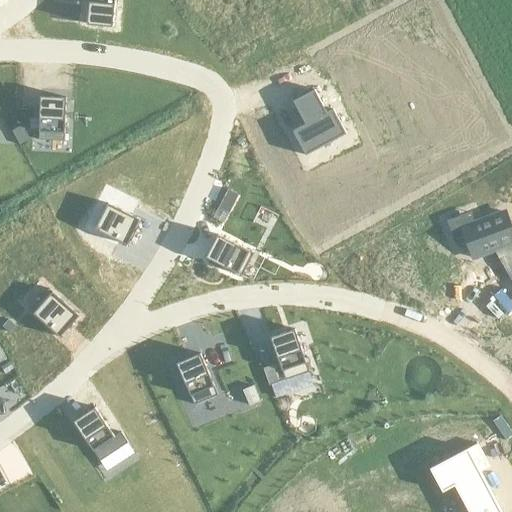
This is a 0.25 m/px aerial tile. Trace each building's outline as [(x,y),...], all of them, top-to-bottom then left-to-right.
[(89,0),(87,24),(113,26),(115,0),(89,0)] [(232,7),(232,23),(264,23),(264,7),(232,7)] [(315,89),(293,101),(305,123),(293,130),(306,155),(347,133),(333,109),(327,112),(315,89)] [(39,131),(65,133),(66,97),(41,96),(39,131)] [(23,125),(12,131),(20,145),(30,139),(23,125)] [(228,189),(219,207),(229,212),(238,194),(228,189)] [(95,229),(127,245),(140,219),(108,203),(95,229)] [(475,222),(462,227),(467,240),(472,253),(471,253),(473,258),(495,249),(502,261),(501,261),(511,279),(511,230),(505,212),(483,219),(475,222)] [(206,257),(242,275),(254,253),(218,234),(206,257)] [(60,337),(79,315),(49,288),(30,310),(60,337)] [(9,319),(2,326),(9,332),(16,325),(9,319)] [(271,336),(285,379),(310,371),(295,328),(271,336)] [(177,362),(194,404),(218,394),(201,353),(177,362)] [(263,368),(269,385),(278,382),(272,365),(263,368)] [(243,389),(249,405),(260,400),(253,385),(243,389)] [(74,421),(94,450),(115,436),(95,407),(74,421)] [(141,417),(147,427),(157,421),(152,411),(141,417)] [(477,444),(430,469),(442,492),(455,485),(468,511),(502,511),(480,471),(489,467),(477,444)]
